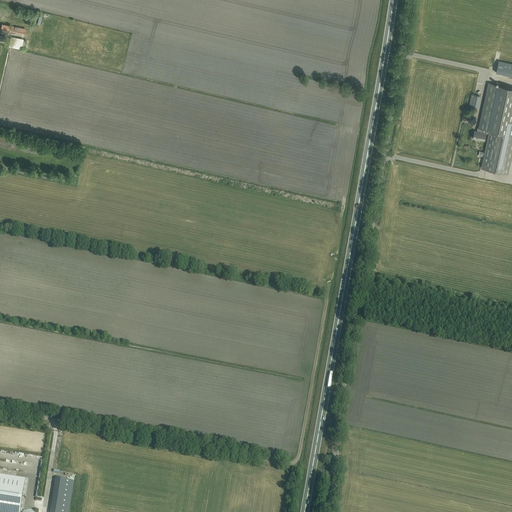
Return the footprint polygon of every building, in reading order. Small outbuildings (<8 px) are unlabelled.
[(25,29),(2,24),(0,23),(0,25),(0,27),(1,27),(1,29),(24,34),(25,29)] [(9,45),(22,48),(23,42),(10,39),(9,45)] [(511,63),(498,61),(495,74),(511,77),(511,63)] [(480,129),(479,133),(474,132),(473,139),(484,142),(486,134),(489,135),(486,150),(486,151),(485,152),(485,154),(485,155),(482,170),(508,175),(511,156),(511,89),(489,85),(479,129),(480,129)] [(19,511),(25,481),(0,476),(0,511),(19,511)]
